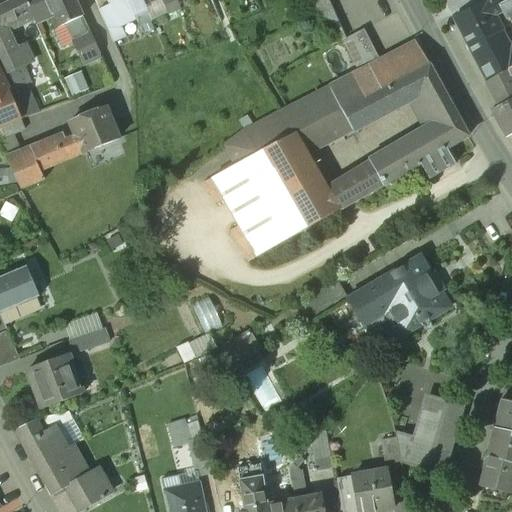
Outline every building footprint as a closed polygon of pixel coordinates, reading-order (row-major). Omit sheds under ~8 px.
[(19,0),(10,5),(0,8),(0,63),(4,74),(1,75),(8,93),(25,86),(29,84),(21,66),(30,61),(22,43),(14,46),(7,31),(33,21),(25,0),(19,0)] [(73,0),(25,0),(33,21),(34,23),(48,17),(53,30),(67,24),(75,42),(90,35),(73,0)] [(140,0),(108,0),(106,1),(121,28),(136,21),(139,27),(151,22),(145,8),(140,0)] [(159,5),(156,0),(140,0),(145,8),(159,5)] [(179,9),(175,0),(160,0),(167,14),(179,9)] [(342,41),(323,0),(308,0),(329,48),(340,42),(342,41)] [(511,0),(509,0),(499,5),(495,0),(493,0),(452,20),(485,84),(511,69),(511,53),(508,46),(495,22),(505,17),(507,21),(511,18),(511,0)] [(342,41),(340,42),(356,74),(378,63),(361,32),(342,41)] [(75,43),(47,53),(57,74),(99,54),(90,35),(75,42),(75,43)] [(356,74),(242,133),(224,148),(235,167),(213,179),(258,257),(303,232),(326,218),(338,211),(327,191),(306,155),(423,94),(440,124),(454,115),(428,66),(415,44),(378,63),(356,74)] [(511,69),(485,84),(498,108),(490,112),(504,137),(511,133),(511,69)] [(0,129),(20,120),(8,93),(1,75),(0,73),(0,129)] [(25,86),(8,93),(20,120),(37,114),(25,86)] [(105,108),(70,123),(75,137),(64,142),(71,159),(118,139),(105,108)] [(440,124),(327,191),(338,211),(419,165),(428,180),(454,165),(446,150),(467,138),(454,115),(440,124)] [(20,120),(0,129),(0,140),(24,130),(20,120)] [(63,139),(6,162),(20,191),(43,182),(39,172),(71,159),(64,142),(63,139)] [(326,218),(303,232),(309,242),(332,229),(326,218)] [(18,249),(2,256),(6,266),(22,259),(18,249)] [(418,258),(345,302),(346,303),(359,324),(384,309),(400,336),(447,308),(418,258)] [(26,268),(0,278),(0,314),(39,298),(26,268)] [(334,283),(300,304),(312,324),(346,303),(345,302),(334,283)] [(213,347),(206,332),(221,325),(208,297),(190,305),(204,336),(185,344),(191,356),(213,347)] [(215,345),(230,372),(244,364),(241,358),(264,345),(252,324),(215,345)] [(101,330),(69,342),(74,355),(106,343),(101,330)] [(7,332),(0,334),(0,368),(19,361),(7,332)] [(68,356),(26,371),(41,410),(82,395),(68,356)] [(463,407),(432,398),(420,440),(395,433),(396,440),(400,464),(443,478),(463,407)] [(511,404),(501,402),(494,430),(511,434),(511,404)] [(63,416),(37,421),(43,432),(52,427),(65,420),(63,416)] [(62,452),(56,439),(58,438),(52,427),(43,432),(37,421),(14,432),(45,488),(50,498),(67,489),(88,477),(71,447),(62,452)] [(511,434),(494,430),(486,458),(511,464),(511,434)] [(201,438),(186,442),(195,479),(211,475),(201,438)] [(396,440),(381,442),(385,466),(400,464),(396,440)] [(511,485),(511,464),(486,458),(479,486),(482,487),(505,493),(510,494),(511,485)] [(294,511),(293,501),(266,506),(264,500),(266,500),(260,465),(236,469),(244,511),(294,511)] [(386,472),(336,480),(341,511),(385,511),(392,511),(386,472)] [(88,477),(67,489),(79,511),(81,511),(112,496),(105,484),(94,490),(88,477)] [(202,511),(196,485),(163,493),(166,511),(202,511)] [(505,493),(482,487),(480,498),(502,503),(505,493)] [(323,511),(321,496),(293,501),(294,511),(323,511)]
